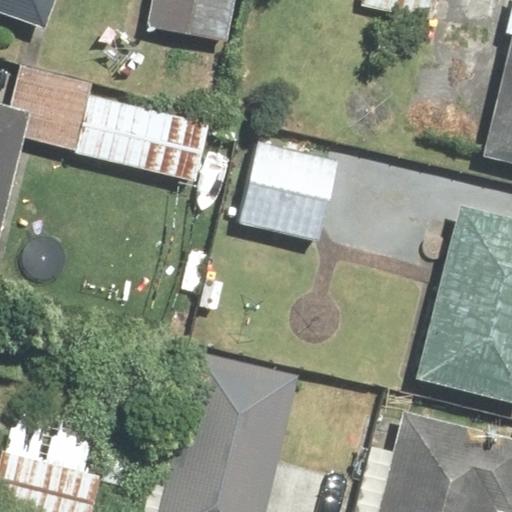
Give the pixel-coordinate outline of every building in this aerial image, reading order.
[(46,0),(0,0),(0,19),(35,32),(46,0)] [(228,0),(146,0),(141,40),(222,51),(228,0)] [(428,26),(433,0),(351,0),(349,9),(428,26)] [(511,0),(503,0),(470,161),(511,169),(511,0)] [(78,96),(62,159),(182,189),(198,126),(78,96)] [(0,200),(22,115),(0,109),(0,200)] [(242,143),(222,228),(306,248),(326,163),(242,143)] [(511,412),(511,225),(444,209),(401,386),(511,412)] [(141,511),(259,511),(287,379),(174,355),(141,511)] [(88,432),(3,411),(0,423),(0,511),(82,511),(91,478),(77,475),(88,432)] [(503,511),(511,473),(511,446),(388,418),(367,511),(503,511)]
